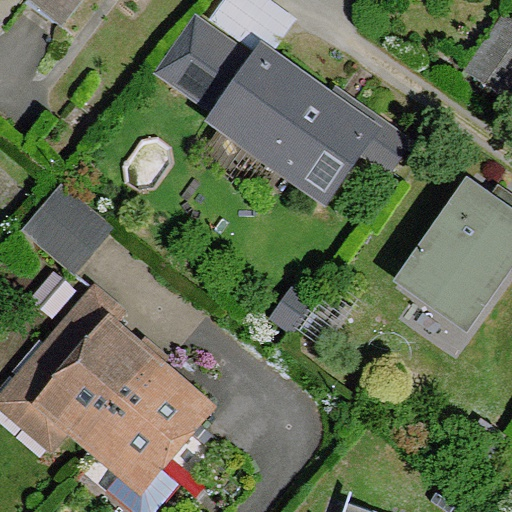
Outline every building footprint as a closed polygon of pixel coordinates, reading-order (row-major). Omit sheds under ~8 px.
[(24,0),(61,27),(80,0),(24,0)] [(511,27),(508,25),(473,75),(506,98),(511,89),(511,27)] [(228,120),(262,72),(210,36),(175,84),(228,120)] [(262,72),(228,120),(224,126),(323,196),(358,148),(366,136),(364,134),(267,66),(262,72)] [(366,136),(358,148),(390,172),(408,146),(373,121),(364,134),(366,136)] [(511,227),(511,199),(501,192),(488,209),(511,227)] [(112,234),(70,198),(34,240),(76,276),(112,234)] [(472,198),(410,287),(466,327),(511,261),(511,227),(488,209),(472,198)] [(296,292),(281,314),(299,327),(314,305),(296,292)] [(98,293),(20,384),(22,386),(71,427),(96,448),(156,377),(109,337),(126,317),(98,293)] [(156,377),(96,448),(126,474),(145,491),(162,471),(200,426),(207,419),(156,377)] [(53,450),(71,427),(22,386),(3,407),(53,450)] [(161,511),(181,488),(162,471),(145,491),(126,474),(109,494),(130,511),(161,511)]
